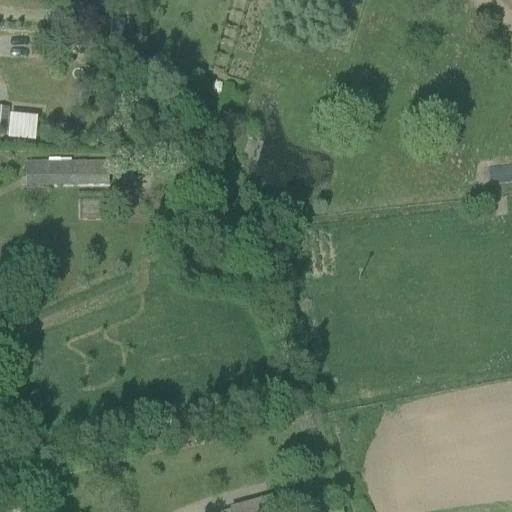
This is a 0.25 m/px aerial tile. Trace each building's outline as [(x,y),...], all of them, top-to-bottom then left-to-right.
[(76,0),(76,14),(101,14),(100,0),(76,0)] [(95,45),(121,46),(123,20),(97,19),(95,45)] [(0,131),(9,132),(9,109),(0,109),(0,131)] [(105,165),(38,166),(38,187),(105,186),(105,165)] [(269,511),(266,502),(227,511),(269,511)]
